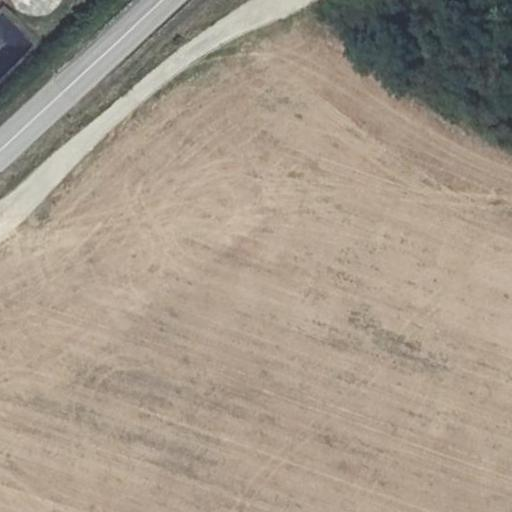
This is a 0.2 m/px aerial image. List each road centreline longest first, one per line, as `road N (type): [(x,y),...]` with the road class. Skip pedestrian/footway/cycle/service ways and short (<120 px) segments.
road 1 (track): [(0,217),(191,52),(300,0)]
road 2 (tertiary): [(160,0),(0,150)]
